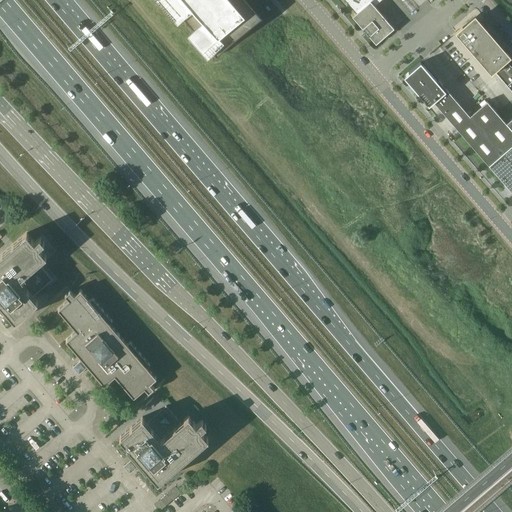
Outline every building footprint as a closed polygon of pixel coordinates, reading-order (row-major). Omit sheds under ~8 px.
[(247,0),(157,0),(177,22),(183,17),(193,29),(187,34),(207,57),(213,52),(217,56),(262,17),(247,0)] [(345,0),(356,13),(352,16),(362,28),(369,36),(376,44),(394,28),(370,1),(371,0),(345,0)] [(491,74),(494,71),(500,77),(511,91),(511,118),(506,123),(511,129),(511,66),(506,61),(511,57),(475,15),(455,32),(471,51),(475,55),(491,74)] [(430,97),(433,101),(434,102),(461,134),(489,165),(511,145),(511,129),(506,123),(498,114),(481,129),(470,116),(447,89),(443,85),(439,80),(437,81),(420,62),(404,77),(422,98),(425,101),(430,97)] [(511,145),(489,165),(511,192),(511,145)] [(0,308),(3,312),(5,310),(15,321),(38,301),(33,295),(35,294),(53,279),(38,263),(47,256),(39,247),(44,242),(40,237),(35,241),(27,233),(0,255),(0,308)] [(134,397),(145,388),(148,392),(154,388),(150,383),(156,378),(147,367),(150,364),(130,342),(128,344),(110,323),(112,321),(93,298),(90,300),(81,289),(74,295),(70,290),(65,295),(69,299),(58,309),(77,331),(66,340),(104,385),(115,375),(134,397)] [(125,412),(119,405),(109,413),(116,421),(125,412)] [(201,429),(206,425),(202,419),(196,424),(189,415),(180,422),(166,406),(149,420),(149,421),(147,422),(142,417),(119,436),(129,447),(126,450),(140,466),(146,473),(149,471),(158,482),(208,438),(201,429)] [(167,494),(172,499),(180,492),(175,486),(167,494)] [(161,499),(166,505),(172,499),(167,494),(161,499)] [(159,510),(166,505),(161,499),(154,504),(159,510)]
